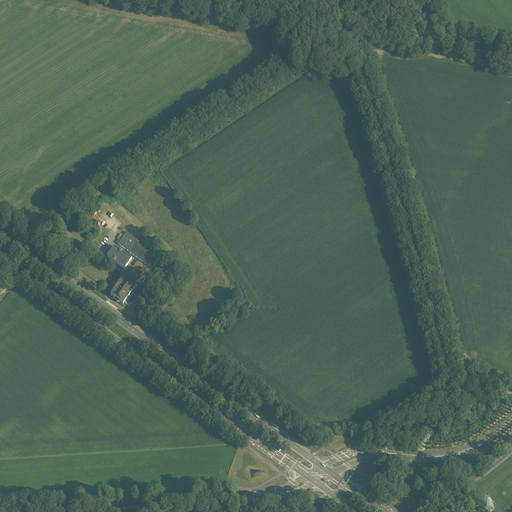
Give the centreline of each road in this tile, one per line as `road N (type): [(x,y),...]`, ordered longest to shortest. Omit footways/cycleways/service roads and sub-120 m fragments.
road 1 (track): [(417,455),(450,376),(345,27)]
road 2 (primary): [(321,465),(0,233)]
road 3 (primary): [(0,255),(305,475)]
road 4 (track): [(345,27),(75,208),(42,242)]
road 5 (secondary): [(38,511),(230,498)]
road 6 (track): [(345,27),(511,55)]
road 7 (track): [(345,27),(187,0)]
